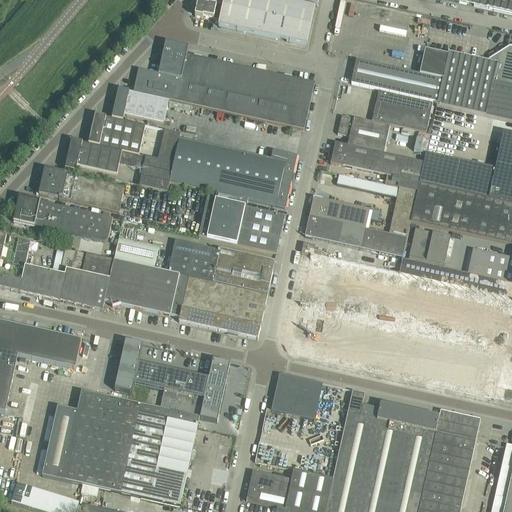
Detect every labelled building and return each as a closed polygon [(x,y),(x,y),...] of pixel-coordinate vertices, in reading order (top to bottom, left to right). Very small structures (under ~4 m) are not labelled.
[(205,20),(219,22),(218,27),(218,28),(306,48),(314,10),(267,0),(224,0),(222,9),(221,11),(216,10),(216,9),(208,7),(208,8),(198,6),(195,19),(205,21),(205,20)] [(511,16),(511,0),(462,0),(461,5),(511,16)] [(139,72),(134,95),(168,102),(304,133),(314,85),(187,57),(188,50),(165,44),(163,53),(161,54),(160,58),(162,61),(158,76),(139,72)] [(436,107),(511,124),(511,48),(509,48),(509,49),(495,57),(493,54),(488,57),(490,60),(485,64),(448,56),(449,55),(448,55),(448,56),(442,82),(437,106),(436,107)] [(425,50),(421,67),(419,76),(442,82),(448,56),(425,52),(426,50),(425,50)] [(442,82),(419,76),(355,62),(350,86),(437,106),(442,82)] [(95,117),(94,124),(89,146),(122,153),(138,157),(145,128),(123,123),(125,117),(164,125),(168,102),(134,95),(119,91),(112,121),(95,117)] [(372,124),(390,128),(426,136),(432,106),(379,94),(372,124)] [(349,139),(347,148),(383,156),(390,129),(342,118),(338,137),(349,139)] [(180,136),(165,132),(158,162),(174,165),(179,140),(180,136)] [(447,192),(462,195),(511,206),(511,136),(503,135),(495,171),(426,155),(424,165),(419,185),(447,192)] [(418,139),(414,152),(426,155),(429,142),(418,139)] [(174,165),(169,184),(208,193),(248,202),(286,210),(297,158),(273,152),(271,161),(179,140),(174,165)] [(122,153),(89,146),(72,142),(65,172),(75,174),(77,167),(117,176),(122,153)] [(399,181),(397,190),(417,194),(419,185),(424,165),(383,156),(347,148),(335,145),(331,165),(399,181)] [(174,165),(158,162),(145,159),(139,188),(167,195),(169,184),(174,165)] [(124,189),(45,172),(39,197),(58,201),(58,202),(61,203),(62,202),(118,215),(124,189)] [(511,206),(462,195),(447,192),(419,185),(417,194),(413,213),(411,221),(410,224),(511,247),(511,206)] [(276,257),(285,219),(246,210),(248,202),(208,193),(198,239),(276,257)] [(314,199),(310,219),(365,232),(370,212),(314,199)] [(40,204),(19,200),(14,225),(34,229),(102,244),(103,244),(104,244),(105,244),(106,243),(107,242),(108,241),(108,240),(112,221),(40,205),(40,204)] [(395,209),(393,217),(411,221),(413,213),(395,209)] [(411,221),(393,217),(389,237),(407,241),(410,224),(411,221)] [(310,219),(308,225),(305,238),(361,251),(365,232),(310,219)] [(450,239),(415,231),(409,259),(444,266),(450,239)] [(389,237),(365,232),(361,251),(403,260),(407,241),(389,237)] [(0,237),(0,263),(25,269),(31,244),(0,237)] [(119,240),(114,262),(154,270),(159,249),(119,240)] [(169,275),(189,279),(233,289),(267,297),(275,263),(221,252),(214,252),(176,244),(169,275)] [(302,255),(311,257),(313,257),(315,248),(304,245),(302,255)] [(83,276),(87,257),(66,252),(61,272),(68,273),(83,276)] [(467,278),(511,288),(511,260),(473,252),(467,278)] [(105,303),(114,263),(87,257),(83,276),(68,273),(61,304),(103,313),(105,303)] [(0,263),(0,290),(61,304),(68,273),(61,272),(60,277),(25,269),(0,263)] [(105,303),(112,305),(113,309),(121,307),(180,320),(189,279),(169,275),(114,263),(105,303)] [(233,289),(189,279),(180,320),(179,325),(223,334),(233,289)] [(223,334),(250,340),(258,342),(267,297),(233,289),(223,334)] [(73,372),(75,372),(81,343),(0,325),(0,414),(5,416),(18,359),(73,372)] [(125,343),(114,393),(132,396),(134,387),(139,365),(143,347),(125,343)] [(209,381),(200,421),(217,425),(230,366),(224,365),(216,363),(213,362),(209,381)] [(57,410),(41,479),(61,483),(180,510),(200,421),(209,381),(207,381),(140,366),(139,365),(134,387),(135,388),(136,387),(164,393),(160,412),(81,394),(76,414),(57,410)] [(280,377),(272,413),(271,414),(314,423),(322,387),(280,377)] [(418,511),(439,419),(380,406),(376,422),(360,418),(365,396),(352,393),(333,482),(326,511),(418,511)] [(460,510),(475,444),(475,443),(476,443),(476,442),(480,423),(440,414),(439,419),(418,511),(460,511),(461,510),(460,510)] [(292,483),(253,475),(247,504),(284,511),(326,511),(333,482),(294,473),(292,483)] [(511,511),(511,475),(503,511),(511,511)] [(17,487),(12,505),(32,511),(77,511),(79,506),(17,487)]
